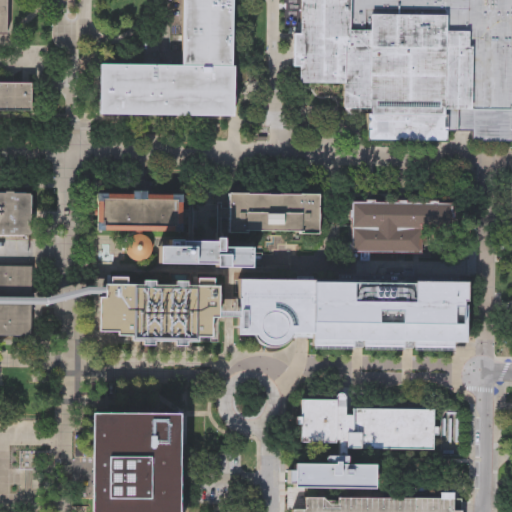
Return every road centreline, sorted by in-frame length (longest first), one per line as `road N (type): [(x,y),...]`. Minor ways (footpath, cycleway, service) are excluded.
road 1 (residential): [(274,409),(275,396),(256,377),(231,385),(227,411),(236,422),(272,427),(274,409)]
road 2 (residential): [(485,511),(484,372)]
